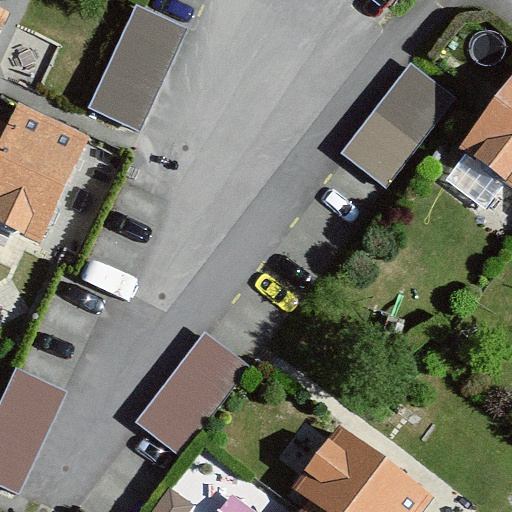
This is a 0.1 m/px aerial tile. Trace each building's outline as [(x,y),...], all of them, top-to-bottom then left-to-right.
[(146,12),(137,8),(91,110),(138,132),(184,29),(146,12)] [(455,98),(411,64),(341,153),(348,158),(385,187),(455,98)] [(511,79),(460,147),(511,186),(511,79)] [(18,105),(8,126),(0,144),(0,220),(43,240),(91,138),(18,105)] [(0,144),(8,126),(0,122),(0,144)] [(249,367),(206,334),(138,421),(182,454),(249,367)] [(64,393),(13,370),(0,398),(0,486),(18,495),(64,393)] [(418,511),(431,496),(341,428),(294,489),(314,504),(323,511),(418,511)]
